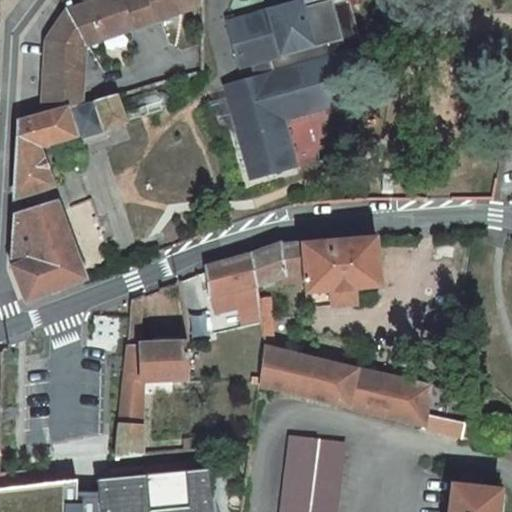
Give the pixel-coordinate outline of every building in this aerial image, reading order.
[(47,41),(45,87),(82,89),(85,46),(132,29),(158,21),(202,5),(202,0),(99,0),(67,11),(47,41)] [(332,107),(320,60),(363,48),(349,0),(348,0),(333,4),(332,0),(305,7),(303,0),(226,21),(239,70),(252,66),(255,77),(224,85),(250,181),(298,168),(285,120),(332,107)] [(355,101),(348,77),(369,71),(363,48),(320,60),(332,107),(355,101)] [(156,84),(115,95),(125,121),(163,110),(162,108),(165,107),(167,105),(169,102),(169,97),(167,94),(164,92),(159,92),(158,92),(156,84)] [(45,87),(43,116),(66,109),(81,105),(82,89),(45,87)] [(115,95),(97,100),(105,123),(107,128),(125,122),(125,121),(115,95)] [(20,122),(16,198),(20,197),(22,212),(15,215),(11,266),(26,303),(86,280),(57,201),(53,203),(48,188),(53,187),(38,147),(74,137),(73,132),(77,131),(80,140),(103,134),(100,124),(105,123),(97,100),(81,105),(66,109),(43,116),(20,122)] [(377,238),(302,244),(304,273),(306,294),(330,292),(332,307),(357,305),(356,290),(381,288),(377,238)] [(252,255),(258,287),(285,275),(304,273),(302,244),(282,246),(282,245),(281,244),(252,255)] [(205,267),(206,272),(209,297),(212,297),(216,313),(238,308),(242,323),(262,319),(261,318),(259,299),(258,287),(252,255),(205,267)] [(142,296),(131,300),(128,346),(139,345),(140,345),(142,296)] [(270,299),(259,299),(261,318),(262,319),(265,348),(275,350),(272,317),(270,299)] [(123,383),(115,459),(115,458),(134,456),(142,456),(142,454),(142,382),(188,380),(187,343),(167,344),(156,344),(140,345),(139,345),(128,346),(123,383)] [(265,348),(264,347),(260,378),(260,384),(260,385),(347,407),(356,370),(275,350),(265,348)] [(394,378),(356,370),(347,407),(425,426),(427,414),(430,387),(394,378)] [(446,419),(427,414),(425,426),(425,427),(444,432),(460,436),(464,423),(446,419)] [(336,511),(345,443),(290,436),(280,511),(336,511)] [(190,438),(183,439),(184,450),(191,450),(190,438)] [(24,487),(0,492),(0,511),(212,511),(208,471),(97,482),(98,493),(76,493),(76,481),(24,487)] [(498,511),(500,491),(453,486),(450,511),(498,511)]
